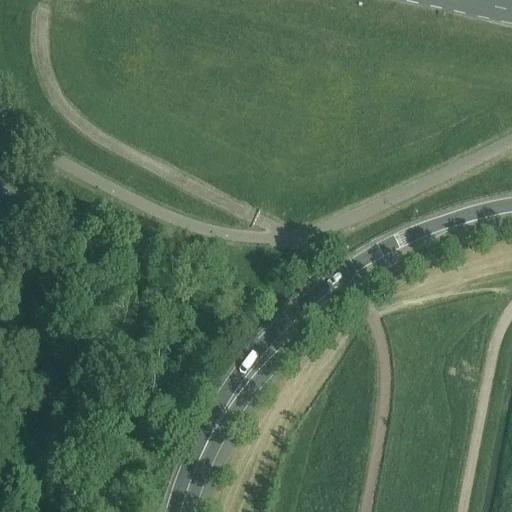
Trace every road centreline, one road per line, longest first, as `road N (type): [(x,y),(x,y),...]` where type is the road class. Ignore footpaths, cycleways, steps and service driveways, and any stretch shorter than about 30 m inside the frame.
road 1 (secondary): [(180,511),(236,393),(295,328),(388,259),(455,228),(511,214)]
road 2 (track): [(293,238),(144,168),(65,119),(38,59),(43,0)]
road 3 (track): [(461,511),(491,349),(511,313)]
